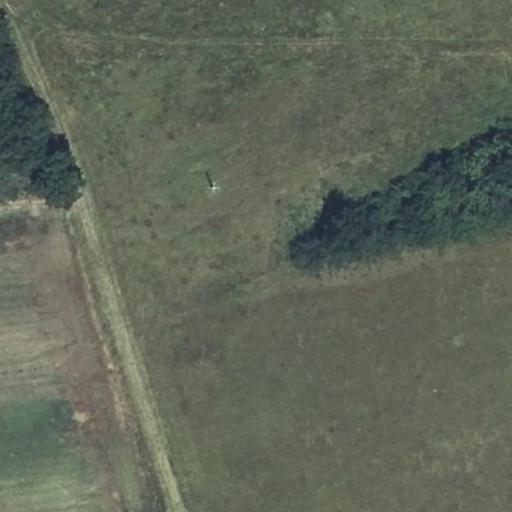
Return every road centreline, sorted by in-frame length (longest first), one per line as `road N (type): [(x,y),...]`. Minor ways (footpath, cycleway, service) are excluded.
road 1 (track): [(8,0),(178,511)]
road 2 (track): [(14,15),(91,44),(511,46)]
